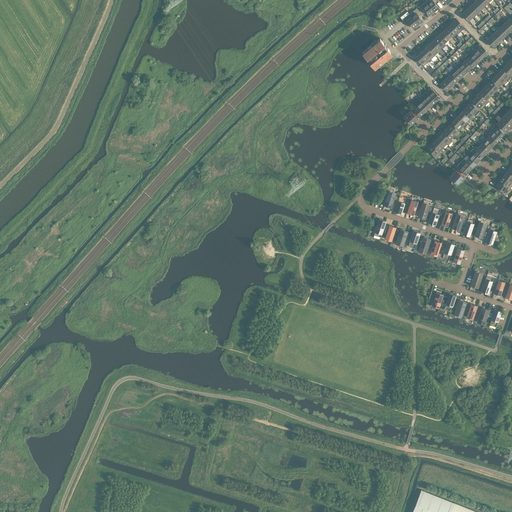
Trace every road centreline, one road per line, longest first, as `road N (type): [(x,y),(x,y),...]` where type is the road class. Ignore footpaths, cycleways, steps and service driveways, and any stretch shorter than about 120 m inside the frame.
road 1 (unknown): [(65,511),(106,417),(169,394),(360,453),(390,460),(424,455),(511,482)]
road 2 (residential): [(475,244),(364,205),(359,196),(387,167)]
road 3 (residential): [(451,102),(399,48),(459,0)]
